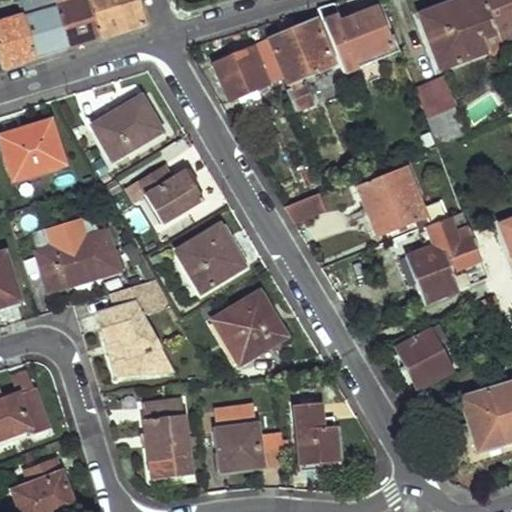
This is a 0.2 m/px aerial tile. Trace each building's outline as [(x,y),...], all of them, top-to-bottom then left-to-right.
[(56,7),(54,0),(17,0),(19,3),(24,17),(36,59),(69,49),(56,7)] [(92,0),(78,0),(56,7),(69,49),(104,38),(92,0)] [(146,26),(138,0),(92,0),(104,38),(146,26)] [(485,39),(499,34),(486,0),(461,0),(419,15),(440,71),(490,52),(485,39)] [(511,0),(486,0),(499,34),(511,28),(511,0)] [(346,20),(339,3),(319,9),(342,69),(392,49),(377,10),(346,20)] [(24,17),(0,24),(0,68),(0,70),(36,59),(24,17)] [(290,91),(288,92),(296,114),(313,107),(303,79),(336,66),(316,23),(271,41),(290,91)] [(229,103),(284,80),(268,43),(213,64),(229,103)] [(82,122),(99,118),(92,90),(75,95),(82,122)] [(143,100),(94,130),(115,165),(164,134),(143,100)] [(454,107),(425,117),(437,146),(465,135),(454,107)] [(51,126),(1,141),(16,182),(65,167),(51,126)] [(406,168),(355,188),(375,240),(415,224),(417,231),(435,224),(424,196),(418,198),(406,168)] [(167,169),(139,186),(164,228),(205,203),(188,174),(175,182),(167,169)] [(285,209),(294,223),(323,211),(317,195),(285,209)] [(423,307),(488,279),(463,214),(435,224),(417,231),(425,252),(405,260),(423,307)] [(511,219),(489,228),(511,287),(511,219)] [(109,229),(37,252),(49,291),(121,267),(109,229)] [(220,259),(234,251),(221,229),(207,236),(220,259)] [(207,236),(178,253),(200,292),(244,267),(234,251),(220,259),(207,236)] [(7,253),(0,255),(0,306),(22,299),(7,253)] [(115,310),(97,315),(116,376),(152,373),(152,353),(161,348),(144,313),(169,301),(157,280),(122,291),(126,306),(115,310)] [(115,310),(126,306),(122,291),(110,294),(115,310)] [(260,294),(213,321),(239,366),(287,339),(260,294)] [(489,317),(501,311),(495,295),(483,302),(489,317)] [(427,334),(397,350),(419,390),(450,373),(427,334)] [(152,353),(152,373),(174,371),(161,348),(152,353)] [(23,391),(37,386),(30,368),(15,374),(17,379),(23,391)] [(23,391),(17,379),(4,384),(9,395),(23,391)] [(3,380),(0,381),(0,436),(32,425),(34,432),(52,426),(38,386),(37,386),(23,391),(9,395),(4,384),(3,380)] [(511,381),(460,398),(467,422),(475,451),(511,440),(511,381)] [(428,390),(403,404),(411,418),(435,404),(428,390)] [(182,402),(142,407),(149,461),(156,461),(158,480),(192,475),(182,402)] [(216,429),(258,424),(254,403),(214,408),(216,429)] [(323,403),(296,406),(303,465),(343,460),(339,427),(326,429),(323,403)] [(511,451),(511,440),(475,451),(467,422),(455,425),(468,465),(511,451)] [(258,424),(216,429),(223,471),(264,465),(264,464),(288,461),(284,429),(259,433),(258,424)] [(59,453),(27,465),(32,482),(16,489),(26,511),(50,511),(76,503),(59,453)]
